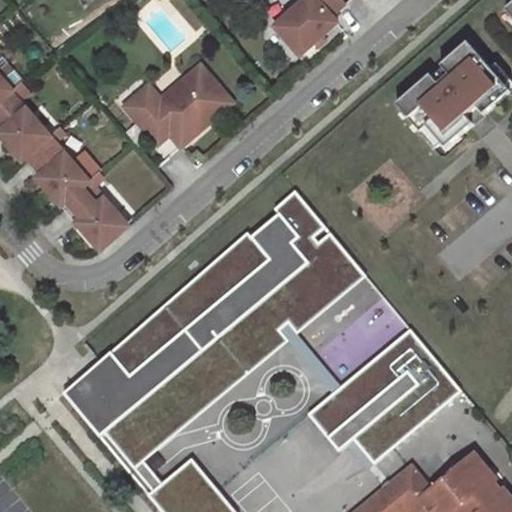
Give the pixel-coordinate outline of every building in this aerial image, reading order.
[(303,0),(271,29),(298,59),(335,25),(329,17),(342,5),(336,0),(303,0)] [(429,80),(396,109),(434,152),(440,147),(445,153),(510,96),(505,90),(511,85),(496,68),(490,73),(467,47),(440,71),(442,73),(432,82),(429,80)] [(0,101),(7,95),(19,85),(0,62),(0,101)] [(228,106),(196,70),(158,103),(146,88),(122,110),(156,148),(168,138),(178,149),(228,106)] [(46,140),(7,95),(0,101),(0,130),(0,131),(0,141),(19,164),(24,159),(46,140)] [(85,185),(46,140),(24,159),(39,176),(34,181),(58,209),(85,185)] [(124,231),(85,185),(58,209),(97,254),(124,231)] [(355,268),(292,193),(270,211),(275,216),(200,279),(203,283),(166,314),(163,310),(133,336),(136,340),(102,368),(100,367),(78,386),(87,397),(71,409),(98,441),(102,437),(150,494),(146,498),(157,511),(231,511),(190,462),(160,487),(133,454),(355,268)] [(373,468),(461,394),(408,332),(306,418),(331,447),(346,435),(346,436),(353,444),(373,468)] [(339,456),(353,444),(346,436),(332,448),(339,456)] [(511,511),(511,503),(504,494),(500,496),(491,485),(494,482),(474,458),(429,494),(411,508),(413,511),(511,511)] [(407,511),(411,508),(429,494),(411,471),(404,476),(399,473),(390,480),(392,487),(383,495),(376,491),(367,499),(369,506),(361,511),(355,511),(354,511),(352,511),(407,511)]
